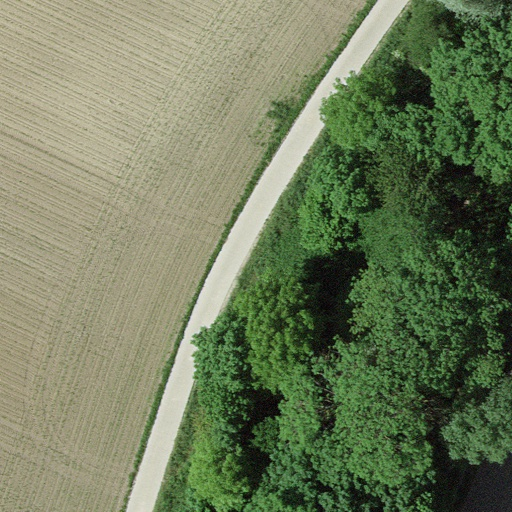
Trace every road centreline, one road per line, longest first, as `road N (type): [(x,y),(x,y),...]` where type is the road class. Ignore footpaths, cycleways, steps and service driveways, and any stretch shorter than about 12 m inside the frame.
road 1 (track): [(396,0),(291,154),(228,269),(138,511)]
road 2 (track): [(511,355),(442,511)]
